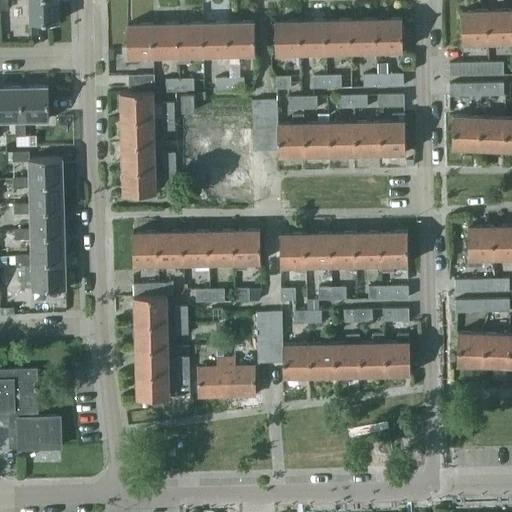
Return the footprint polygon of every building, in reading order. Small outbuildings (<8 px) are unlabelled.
[(58,0),(28,0),(30,22),(59,21),(58,0)] [(488,42),(511,41),(511,8),(487,9),(488,42)] [(487,9),(462,10),(463,51),(473,50),(473,43),(488,42),(487,9)] [(402,17),(376,18),(377,50),(402,50),(402,17)] [(351,18),(326,19),(326,51),(352,51),(351,18)] [(352,51),(377,50),(376,18),(351,18),(352,51)] [(301,52),(300,19),(275,20),(276,52),(285,52),(301,52)] [(301,52),(326,51),(326,19),(300,19),(301,52)] [(204,55),(230,54),(229,21),(203,22),(204,55)] [(240,54),(255,54),(254,21),(229,21),(230,54),(230,65),(240,65),(240,54)] [(178,22),(152,23),(153,56),(179,56),(178,22)] [(204,55),(203,22),(178,22),(179,56),(179,63),(190,63),(189,55),(204,55)] [(128,57),(153,56),(152,23),(127,24),(128,57)] [(475,62),(449,63),(449,75),(475,74),(475,62)] [(488,62),(475,62),(475,74),(489,74),(488,62)] [(503,62),(488,62),(489,74),(503,74),(503,62)] [(377,63),(378,73),(378,85),(403,85),(403,73),(387,73),(387,63),(377,63)] [(340,73),(327,74),(327,87),(340,86),(340,73)] [(364,86),(378,85),(378,73),(363,74),(364,86)] [(128,74),(129,87),(153,86),(153,74),(128,74)] [(314,87),(327,87),(327,74),(313,74),(314,87)] [(231,89),(230,77),(216,78),(216,89),(231,89)] [(243,77),(230,77),(231,89),(244,88),(243,77)] [(276,77),(276,88),(290,88),(290,77),(276,77)] [(180,91),(179,78),(165,79),(166,91),(180,91)] [(193,78),(179,78),(180,91),(193,90),(193,78)] [(478,95),(478,83),(450,84),(450,96),(478,95)] [(490,83),(478,83),(478,95),(491,95),(490,83)] [(503,83),(490,83),(491,95),(503,94),(503,83)] [(46,85),(19,86),(20,119),(14,119),(14,135),(24,135),(24,119),(47,118),(46,85)] [(0,119),(14,119),(20,119),(19,86),(0,86),(0,119)] [(154,116),(161,116),(174,115),(174,102),(153,103),(153,90),(119,91),(120,117),(154,116)] [(378,94),(378,106),(404,104),(403,93),(378,94)] [(181,94),(181,111),(194,111),(193,94),(181,94)] [(353,106),(353,95),(338,95),(339,107),(353,106)] [(366,95),(353,95),(353,106),(366,106),(366,95)] [(289,108),(302,107),(302,96),(289,97),(289,108)] [(317,96),(302,96),(302,107),(317,107),(317,96)] [(264,99),(252,99),(252,125),(265,125),(264,99)] [(265,125),(277,124),(277,122),(277,99),(264,99),(265,125)] [(392,119),(379,119),(380,152),(405,152),(404,112),(392,112),(392,119)] [(317,121),(303,121),(304,154),(329,154),(328,121),(329,121),(329,113),(317,113),(317,121)] [(292,122),(277,122),(277,124),(278,137),(278,150),(278,155),(304,154),(303,121),(303,114),(291,115),(292,122)] [(452,146),(477,148),(479,116),(453,114),(452,146)] [(174,130),(174,115),(161,116),(162,130),(174,130)] [(120,117),(120,142),(154,141),(154,116),(120,117)] [(504,117),(479,116),(477,148),(502,149),(504,117)] [(502,149),(511,149),(511,117),(504,117),(502,149)] [(355,153),(380,152),(379,119),(354,120),(355,153)] [(354,120),(329,121),(328,121),(329,154),(355,153),(354,120)] [(278,150),(278,137),(277,124),(265,125),(266,150),(278,150)] [(265,125),(252,125),(253,150),(266,150),(265,125)] [(154,153),(154,141),(120,142),(121,168),(155,167),(154,153)] [(222,182),(221,144),(212,144),(212,152),(193,153),(194,183),(222,182)] [(229,144),(221,144),(222,182),(249,181),(248,152),(230,152),(229,144)] [(27,177),(27,182),(61,181),(60,156),(27,157),(27,150),(11,151),(11,160),(17,160),(17,159),(27,158),(27,177)] [(175,152),(162,152),(163,165),(163,167),(175,166),(175,152)] [(175,166),(163,167),(163,181),(176,180),(175,166)] [(155,167),(121,168),(122,193),(155,192),(155,167)] [(61,181),(27,182),(27,177),(11,177),(11,186),(28,185),(29,202),(29,207),(62,207),(61,181)] [(29,212),(30,228),(30,235),(62,234),(62,207),(29,207),(29,202),(11,203),(11,212),(29,212)] [(511,224),(493,225),(494,258),(511,257),(511,224)] [(494,258),(493,225),(467,225),(468,265),(481,265),(481,259),(494,258)] [(62,234),(30,235),(30,228),(12,228),(13,237),(30,237),(30,254),(30,261),(63,261),(62,234)] [(234,229),(209,230),(209,263),(234,262),(234,229)] [(234,229),(234,262),(235,269),(247,269),(247,262),(260,262),(259,229),(234,229)] [(133,264),(158,263),(158,230),(133,231),(133,264)] [(158,263),(184,263),(183,230),(158,230),(158,263)] [(209,230),(183,230),(184,263),(209,263),(209,230)] [(407,230),(381,231),(382,263),(382,271),(393,270),(393,263),(407,263),(407,230)] [(330,231),(305,232),(306,265),(331,264),(330,231)] [(356,231),(330,231),(331,264),(357,264),(356,231)] [(382,263),(381,231),(356,231),(357,264),(382,263)] [(306,265),(305,232),(280,232),(280,272),(294,272),(294,265),(306,265)] [(30,261),(30,254),(13,255),(13,263),(26,263),(26,272),(31,272),(31,287),(64,286),(63,261),(30,261)] [(509,278),(494,279),(494,291),(509,290),(509,278)] [(480,279),(455,279),(455,292),(480,291),(480,279)] [(494,279),(480,279),(480,291),(494,291),(494,279)] [(159,295),(159,282),(133,283),(133,295),(159,295)] [(166,294),(173,294),(173,282),(159,282),(159,295),(166,294)] [(408,285),(382,286),(383,298),(408,297),(408,285)] [(319,299),(332,299),(331,286),(318,287),(319,299)] [(345,286),(331,286),(332,299),(346,299),(345,286)] [(369,298),(383,298),(382,286),(369,286),(369,298)] [(235,288),(235,300),(249,300),(249,287),(235,288)] [(281,300),(295,300),(295,287),(281,287),(281,300)] [(224,288),(210,289),(210,301),(224,300),(224,288)] [(196,301),(210,301),(210,289),(196,289),(196,301)] [(159,295),(133,295),(134,321),(167,320),(174,320),(187,320),(187,304),(174,305),(174,307),(166,307),(166,294),(159,295)] [(496,299),(483,300),(483,312),(496,311),(496,299)] [(509,299),(496,299),(496,311),(509,311),(509,299)] [(483,312),(483,300),(456,300),(456,312),(483,312)] [(371,308),(357,309),(358,321),(372,321),(371,308)] [(383,309),(383,321),(409,320),(409,308),(383,309)] [(321,309),(306,310),(307,322),(322,322),(321,309)] [(358,321),(357,309),(344,309),(344,322),(358,321)] [(282,336),(281,310),(269,311),(270,336),(282,336)] [(293,323),(307,322),(306,310),(293,310),(293,323)] [(269,311),(257,311),(258,336),(270,336),(269,311)] [(187,320),(167,320),(134,321),(134,346),(167,346),(176,346),(176,334),(188,333),(187,320)] [(216,334),(224,334),(224,321),(215,321),(216,334)] [(457,364),(482,365),(483,332),(484,325),(475,324),(475,332),(458,331),(457,364)] [(410,372),(409,339),(409,332),(396,332),(396,339),(384,339),(385,373),(410,372)] [(509,333),(483,332),(482,365),(508,366),(509,333)] [(372,340),(358,340),(359,374),(385,373),(384,339),(383,333),(372,333),(372,340)] [(345,340),(333,341),(334,374),(359,374),(358,340),(358,334),(345,334),(345,340)] [(270,336),(258,336),(258,361),(270,361),(270,336)] [(283,361),(282,348),(282,342),(282,336),(270,336),(270,361),(283,361)] [(282,342),(282,348),(283,361),(283,376),(308,375),(307,341),(282,342)] [(308,375),(334,374),(333,341),(307,341),(308,375)] [(135,372),(168,371),(176,371),(189,370),(189,356),(175,356),(175,358),(168,358),(167,346),(134,346),(135,372)] [(227,395),(226,357),(217,357),(217,366),(197,366),(197,396),(227,395)] [(234,357),(226,357),(227,395),(253,395),(253,366),(234,366),(234,357)] [(35,368),(0,368),(0,417),(4,421),(9,421),(10,446),(17,446),(17,448),(60,447),(59,415),(37,416),(35,368)] [(189,370),(176,371),(176,385),(190,384),(189,370)] [(168,371),(135,372),(136,397),(169,396),(168,371)]
